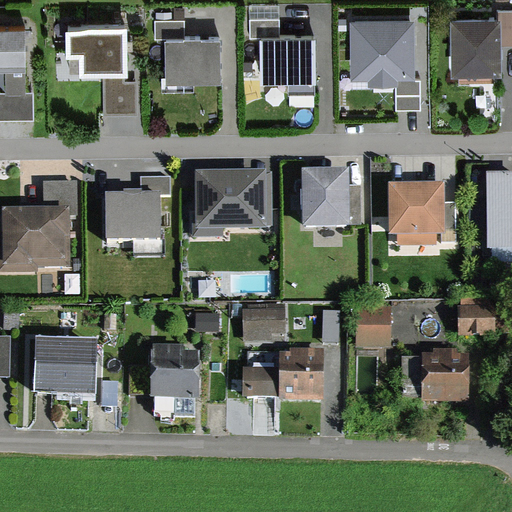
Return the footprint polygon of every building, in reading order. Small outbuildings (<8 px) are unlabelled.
[(511,11),(498,11),(498,21),(502,21),(502,47),(511,46),(511,11)] [(280,18),(251,18),(251,38),(262,38),(262,84),(315,84),(315,37),(280,37),(280,18)] [(185,21),(156,22),(156,41),(166,41),(167,87),(221,87),(221,38),(185,38),(185,21)] [(498,21),(451,21),(451,78),(460,78),(460,84),(494,84),(494,78),(502,78),(502,47),(502,21),(498,21)] [(413,22),(350,23),(351,82),(366,81),(366,89),(396,88),(399,88),(399,82),(415,82),(413,22)] [(127,27),(67,28),(68,55),(80,55),(80,73),(104,73),(124,72),(128,72),(127,27)] [(25,31),(0,31),(0,73),(6,74),(6,93),(26,93),(25,31)] [(124,72),(104,73),(105,116),(138,115),(137,83),(125,83),(124,72)] [(415,82),(399,82),(399,88),(396,88),(396,111),(420,111),(420,82),(415,82)] [(6,93),(0,93),(0,121),(34,121),(34,93),(26,93),(6,93)] [(348,167),(303,168),(305,226),(349,224),(348,185),(348,167)] [(271,170),(196,170),(196,213),(190,213),(190,239),(224,239),(224,225),(272,225),(271,170)] [(511,172),(487,173),(488,250),(511,250),(511,172)] [(142,192),(107,192),(107,239),(134,239),(134,255),(166,255),(166,238),(161,238),(161,196),(170,196),(170,177),(142,177),(142,192)] [(46,208),(6,208),(6,251),(0,251),(0,271),(36,270),(36,265),(69,265),(68,216),(78,216),(78,183),(45,183),(46,208)] [(361,185),(348,185),(349,224),(362,224),(361,185)] [(460,186),(399,185),(398,250),(441,251),(445,237),(459,237),(460,186)] [(461,306),(458,306),(459,336),(497,334),(496,298),(461,299),(461,306)] [(250,309),(243,309),(243,340),(284,340),(284,305),(250,305),(250,309)] [(393,308),(360,307),(358,347),(392,348),(393,308)] [(341,310),(324,310),(324,343),(341,343),(341,310)] [(219,313),(197,313),(197,332),(219,332),(219,313)] [(0,376),(11,377),(11,336),(0,336),(0,376)] [(96,339),(37,339),(36,391),(95,391),(96,339)] [(184,345),(154,344),(153,366),(153,395),(157,395),(157,415),(193,415),(194,396),(199,397),(200,351),(184,351),(184,345)] [(248,367),(245,367),(245,395),(279,396),(279,399),(324,400),(325,349),(291,348),(291,351),(248,350),(248,367)] [(470,353),(424,353),(424,356),(403,356),(403,394),(422,394),(422,401),(470,401),(470,353)] [(129,394),(153,395),(153,366),(130,366),(129,394)] [(118,382),(103,381),(102,405),(118,405),(118,382)]
